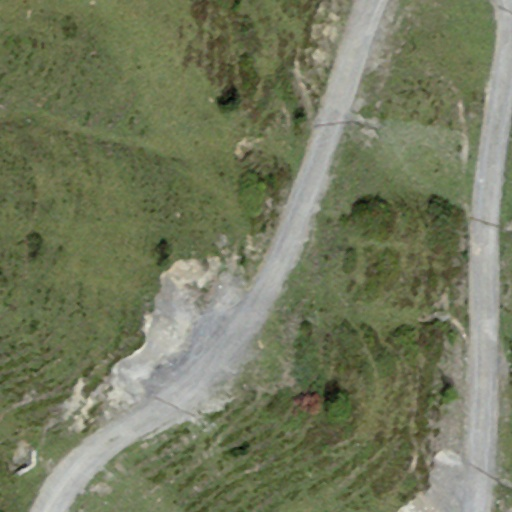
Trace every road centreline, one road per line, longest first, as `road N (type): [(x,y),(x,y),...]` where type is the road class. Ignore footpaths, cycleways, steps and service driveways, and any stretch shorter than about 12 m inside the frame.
road 1 (track): [(369,0),(305,191),(234,340),(74,470),(49,511)]
road 2 (track): [(477,511),(488,176),(511,34)]
